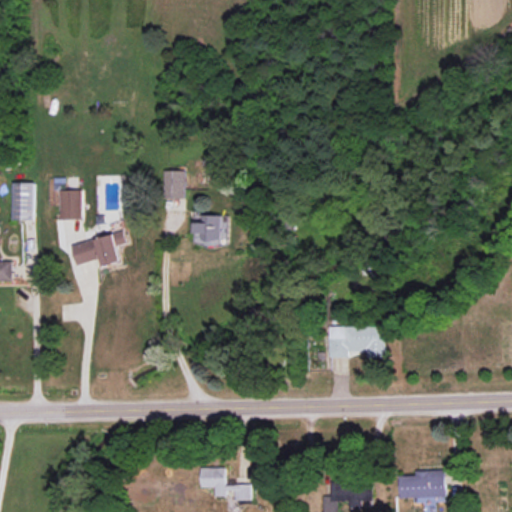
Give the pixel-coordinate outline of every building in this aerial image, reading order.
[(186,198),(186,170),(166,170),(165,198),(186,198)] [(36,220),(36,182),(14,182),(14,219),(36,220)] [(62,219),(85,219),(84,190),(61,190),(62,219)] [(197,233),(203,233),(203,239),(226,240),(227,215),(198,214),(197,233)] [(74,245),(79,265),(102,259),(104,268),(125,262),(121,245),(130,242),(127,230),(74,245)] [(0,280),(13,280),(14,261),(0,260),(0,280)] [(332,357),(351,356),(351,350),(368,350),(368,357),(386,356),(386,325),(332,326),(332,357)] [(228,467),(203,467),(203,487),(217,487),(217,498),(252,498),(253,484),(227,484),(228,467)] [(448,496),(447,469),(416,470),(416,475),(401,475),(401,497),(448,496)] [(323,511),(338,511),(339,501),(350,502),(350,507),(373,508),(373,483),(333,482),(332,496),(324,495),(323,511)]
